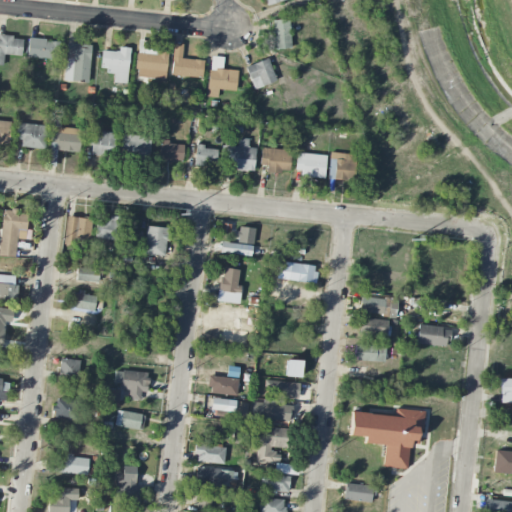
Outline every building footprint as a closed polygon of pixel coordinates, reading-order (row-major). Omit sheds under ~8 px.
[(275,50),(291,48),(288,19),(271,21),(275,50)] [(4,55),(21,56),(22,38),(0,36),(0,65),(3,66),(4,55)] [(59,42),(28,39),(27,57),(58,60),(59,42)] [(89,82),(90,45),(65,44),(64,81),(89,82)] [(181,59),(182,44),(172,44),(171,76),(202,78),(203,60),(181,59)] [(103,51),(102,74),(113,74),(113,83),(127,84),(129,48),(118,47),(118,52),(103,51)] [(164,81),(168,53),(138,49),(134,77),(164,81)] [(253,90),(276,82),(267,59),(245,67),(253,90)] [(236,91),(237,71),(208,69),(207,97),(218,98),(218,90),(236,91)] [(0,144),(8,146),(11,123),(0,121),(0,144)] [(225,132),(241,133),(242,124),(226,122),(225,132)] [(21,140),(20,148),(45,149),(45,125),(15,124),(15,140),(21,140)] [(52,128),(50,151),(79,152),(80,129),(52,128)] [(114,156),(115,133),(91,132),(90,155),(114,156)] [(143,156),(146,139),(121,134),(118,151),(143,156)] [(248,148),(248,139),(238,138),(237,147),(224,146),(223,157),(231,157),(231,170),(254,171),(255,148),(248,148)] [(184,145),(161,142),(158,160),(181,163),(184,145)] [(216,148),(194,146),(193,166),(215,167),(216,148)] [(260,165),(266,166),(266,172),(289,173),(290,150),(261,149),(260,165)] [(301,171),(300,176),(323,179),(326,156),(296,153),(294,170),(301,171)] [(354,155),(328,154),(328,179),(354,180),(354,155)] [(0,227),(0,256),(14,257),(16,239),(30,240),(31,231),(25,230),(27,215),(16,214),(16,210),(2,209),(0,227)] [(109,221),(97,219),(94,238),(119,242),(123,218),(110,216),(109,221)] [(76,246),(77,240),(89,241),(90,219),(66,217),(64,245),(76,246)] [(165,256),(167,228),(146,227),(145,255),(165,256)] [(255,229),(238,227),(236,243),(252,245),(255,229)] [(220,254),(251,256),(252,245),(221,243),(220,254)] [(316,265),(277,262),(276,280),(315,283),(316,265)] [(99,282),(99,268),(76,267),(76,281),(99,282)] [(239,304),(241,285),(237,285),(239,270),(221,268),(218,302),(239,304)] [(16,276),(0,275),(0,299),(15,300),(16,276)] [(96,297),(83,294),(83,293),(73,291),(70,309),(93,313),(96,297)] [(359,313),(394,317),(396,301),(361,297),(359,313)] [(0,347),(2,348),(5,322),(10,323),(12,310),(0,308),(0,347)] [(387,320),(359,319),(359,336),(386,337),(387,320)] [(448,327),(417,326),(417,345),(447,346),(448,327)] [(384,362),(385,346),(354,345),(354,361),(384,362)] [(77,380),(78,360),(59,359),(58,379),(77,380)] [(300,378),(301,361),(285,361),(285,377),(300,378)] [(129,390),(128,400),(140,401),(140,392),(147,392),(148,373),(114,371),(113,384),(120,384),(120,390),(129,390)] [(236,396),(237,378),(208,377),(208,394),(236,396)] [(511,403),(511,379),(501,379),(500,403),(511,403)] [(0,400),(3,401),(4,391),(8,391),(8,380),(0,380),(0,400)] [(298,398),(298,382),(266,381),(265,397),(298,398)] [(118,407),(119,390),(108,390),(108,406),(118,407)] [(211,411),(234,412),(235,400),(211,399),(211,411)] [(78,401),(53,400),(52,420),(77,421),(78,401)] [(290,403),(252,401),(252,419),(289,421),(290,403)] [(245,415),(247,404),(237,402),(235,413),(245,415)] [(351,412),(348,436),(364,437),(364,444),(384,446),(382,467),(406,469),(409,444),(419,445),(422,411),(395,408),(395,417),(351,412)] [(114,427),(143,431),(145,415),(116,411),(114,427)] [(288,429),(258,427),(255,463),(278,465),(279,450),(286,450),(288,429)] [(225,448),(196,445),(194,461),(222,465),(225,448)] [(492,472),(511,474),(511,452),(495,450),(492,472)] [(87,459),(64,457),(63,473),(86,475),(87,459)] [(232,471),(196,467),(194,485),(230,488),(232,471)] [(134,511),(137,481),(123,480),(123,474),(115,474),(113,505),(108,505),(107,511),(134,511)] [(288,476),(259,475),(259,491),(288,492),(288,476)] [(369,504),(372,487),(345,483),(343,500),(369,504)] [(47,511),(67,511),(68,500),(77,500),(77,489),(54,488),(54,498),(48,498),(47,511)] [(217,494),(195,491),(192,510),(206,511),(208,511),(210,500),(216,501),(217,494)] [(283,511),(284,499),(258,498),(257,511),(283,511)] [(485,511),(510,511),(511,501),(486,500),(485,511)]
